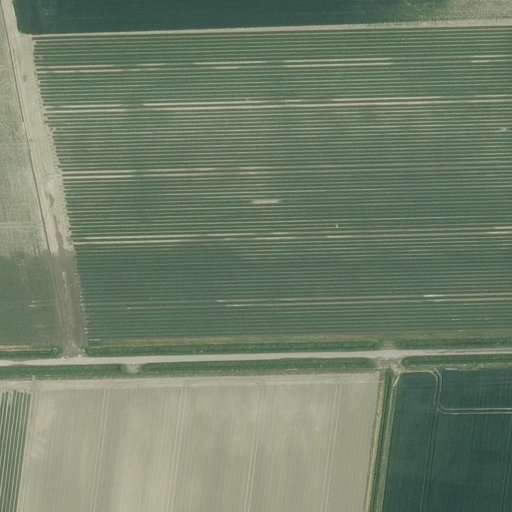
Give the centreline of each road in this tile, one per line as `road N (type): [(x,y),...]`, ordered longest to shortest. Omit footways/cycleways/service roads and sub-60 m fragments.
road 1 (unclassified): [(0,364),(511,350)]
road 2 (track): [(77,362),(5,0)]
